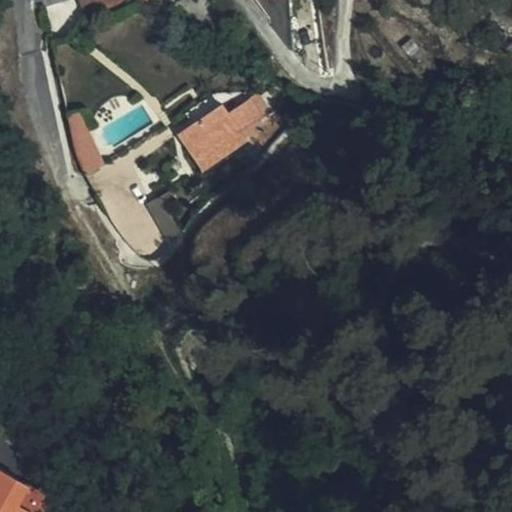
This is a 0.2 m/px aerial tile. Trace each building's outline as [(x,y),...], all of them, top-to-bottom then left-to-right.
[(135,0),(80,0),(86,17),(135,0)] [(245,151),(254,162),(259,158),(288,129),(262,91),(260,92),(274,113),(264,120),(250,99),(230,113),(223,103),(178,135),(204,173),(247,143),(250,147),(245,151)] [(274,113),(260,92),(250,99),(264,120),(274,113)] [(80,121),(68,123),(69,124),(72,139),(82,136),(80,121)] [(148,206),(171,248),(182,233),(168,213),(180,205),(172,191),(148,206)] [(55,511),(58,507),(43,499),(35,511),(32,511),(18,504),(30,485),(0,468),(0,511),(55,511)] [(32,511),(35,511),(43,499),(46,493),(30,485),(18,504),(32,511)]
